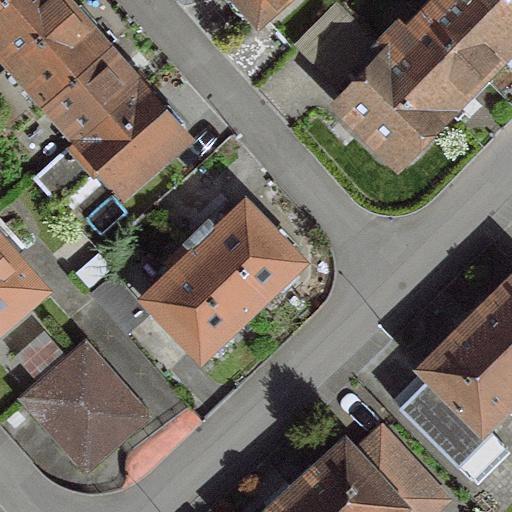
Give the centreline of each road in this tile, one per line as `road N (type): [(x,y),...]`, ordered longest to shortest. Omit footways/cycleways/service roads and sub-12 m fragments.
road 1 (residential): [(142,0),(390,287)]
road 2 (residential): [(144,511),(390,287)]
road 3 (residential): [(390,287),(511,168)]
